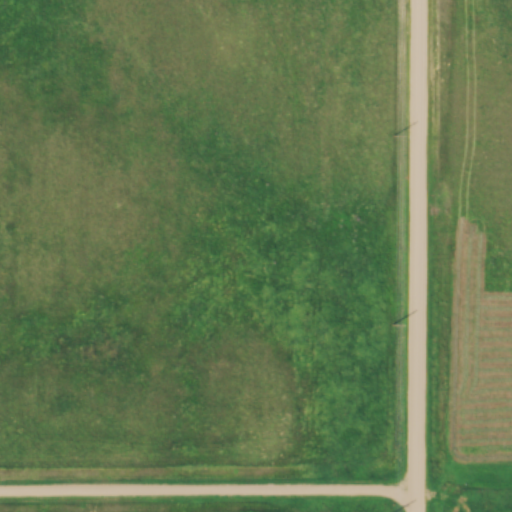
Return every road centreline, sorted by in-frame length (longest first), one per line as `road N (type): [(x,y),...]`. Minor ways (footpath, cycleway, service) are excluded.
road 1 (tertiary): [(415,511),(419,0)]
road 2 (residential): [(0,498),(416,495)]
